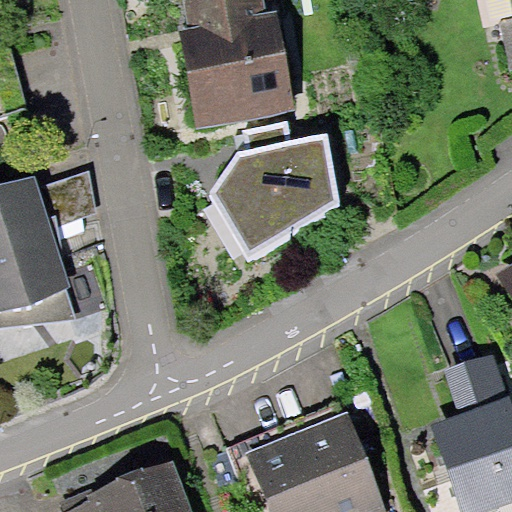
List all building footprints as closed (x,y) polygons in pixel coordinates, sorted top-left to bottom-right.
[(262,0),(212,0),(200,3),(211,50),(192,55),(213,140),(312,116),(289,23),(270,28),(262,0)] [(246,172),(222,208),(256,275),(357,218),(341,153),(246,172)] [(41,187),(0,198),(0,325),(80,321),(41,187)] [(511,417),(434,437),(453,511),(508,511),(511,511),(511,417)] [(386,511),(360,433),(256,467),(270,511),(386,511)] [(194,511),(184,486),(115,511),(194,511)]
